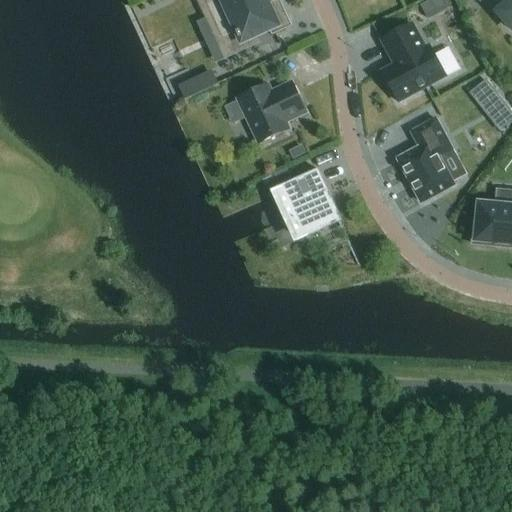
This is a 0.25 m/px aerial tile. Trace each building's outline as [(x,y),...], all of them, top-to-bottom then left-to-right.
[(269,0),(202,0),(212,19),(217,17),(230,42),(245,35),(248,41),(274,29),(277,36),(297,26),(284,0),(282,0),(272,5),(269,0)] [(428,19),(453,6),(450,0),(427,0),(420,4),(428,19)] [(511,0),(508,0),(510,1),(494,14),(511,35),(511,0)] [(428,46),(417,23),(386,37),(397,60),(383,67),(398,100),(447,78),(432,45),(428,46)] [(212,74),(182,89),(187,100),(218,86),(212,74)] [(280,92),(273,96),(269,87),(239,102),(260,145),(290,130),(287,124),(307,114),(293,84),(280,90),(280,92)] [(426,146),(405,158),(428,201),(460,184),(444,156),(458,148),(442,117),(417,131),(426,146)] [(287,171),(276,177),(280,185),(291,180),(287,171)] [(329,196),(331,195),(320,171),(280,190),(295,224),(300,222),(308,238),(341,222),(332,204),(335,203),(334,202),(332,203),(329,196)] [(477,221),(473,244),(496,248),(496,244),(511,246),(511,210),(483,206),(481,222),(477,221)]
